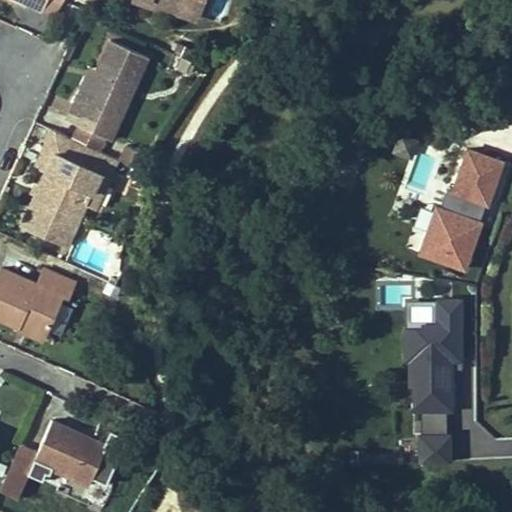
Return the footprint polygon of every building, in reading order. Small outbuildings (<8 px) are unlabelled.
[(27,0),(26,4),(41,11),(43,8),(46,0),(27,0)] [(46,0),(43,8),(56,13),(63,0),(46,0)] [(166,3),(157,0),(131,0),(132,1),(163,11),(164,7),(166,3)] [(157,0),(166,3),(164,7),(196,18),(202,0),(157,0)] [(94,19),(88,16),(85,24),(90,27),(94,19)] [(111,139),(148,56),(110,39),(96,69),(84,97),(79,94),(67,119),(79,124),(104,136),(111,139)] [(191,48),(179,43),(175,51),(187,57),(191,48)] [(181,58),(178,66),(189,72),(193,64),(181,58)] [(91,67),(79,94),(84,97),(96,69),(91,67)] [(98,149),(104,136),(79,124),(73,138),(98,149)] [(98,149),(73,138),(54,130),(38,167),(46,171),(40,184),(36,194),(21,226),(67,246),(86,203),(95,208),(112,170),(117,158),(98,149)] [(485,210),(488,211),(505,155),(464,142),(444,205),(433,201),(417,252),(466,268),(485,210)] [(143,169),(149,154),(126,144),(120,159),(143,169)] [(131,164),(117,158),(112,170),(125,176),(131,164)] [(36,194),(40,184),(34,182),(30,191),(36,194)] [(37,283),(1,267),(0,268),(0,317),(18,325),(20,322),(45,333),(62,295),(67,298),(75,281),(44,267),(37,283)] [(431,320),(408,321),(412,459),(459,457),(455,294),(431,294),(431,320)] [(45,333),(20,322),(18,325),(17,328),(42,339),(45,333)] [(37,451),(21,443),(0,488),(0,490),(17,498),(35,460),(88,484),(91,479),(106,444),(52,420),(37,451)] [(120,451),(106,444),(91,479),(105,485),(120,451)]
